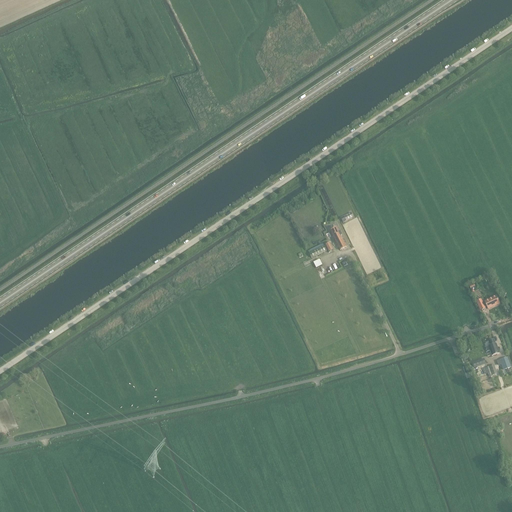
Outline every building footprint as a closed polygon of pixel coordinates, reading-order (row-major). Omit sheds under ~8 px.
[(347,221),(346,220),(353,217),(351,214),(344,217),(344,215),(340,217),(343,223),(347,221)] [(340,251),(347,247),(341,236),(342,236),(340,232),(339,232),(337,228),(330,231),(340,251)] [(329,252),(333,250),(330,243),(325,245),(329,252)] [(326,251),(324,246),(309,253),(312,258),(326,251)] [(320,259),(314,262),(317,268),(323,265),(320,259)] [(481,300),(476,302),(481,311),(485,309),(484,307),(486,306),(488,309),(499,304),(496,296),(485,302),(486,304),(483,305),(481,300)] [(487,348),(488,351),(491,351),(493,356),(500,354),(497,344),(495,340),(490,342),(491,346),(487,348)] [(508,358),(497,361),(499,366),(502,365),(504,370),(511,367),(508,358)]
